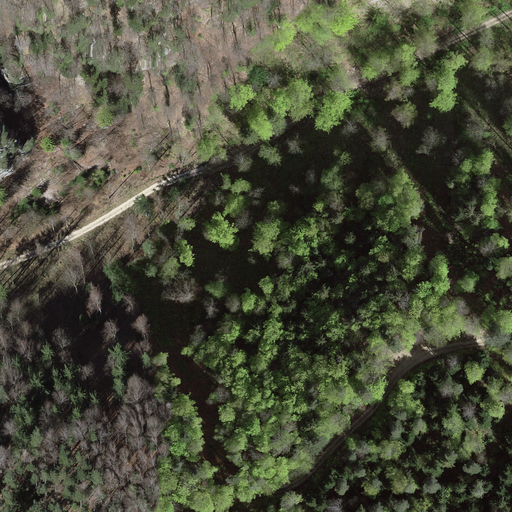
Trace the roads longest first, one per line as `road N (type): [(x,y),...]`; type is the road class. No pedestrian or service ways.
road 1 (track): [(0,267),(76,237),(171,178),(264,146),(359,79),(511,10)]
road 2 (track): [(195,511),(291,482),(413,360),(511,337)]
